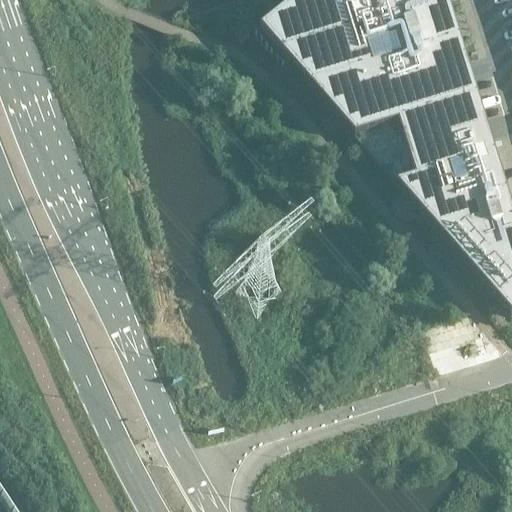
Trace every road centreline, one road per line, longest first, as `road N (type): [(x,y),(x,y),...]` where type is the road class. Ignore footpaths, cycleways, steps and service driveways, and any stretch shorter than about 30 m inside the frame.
road 1 (secondary): [(210,511),(101,275),(0,0)]
road 2 (secondary): [(0,181),(153,511)]
road 3 (unclassified): [(240,511),(240,486),(265,455),(511,368)]
